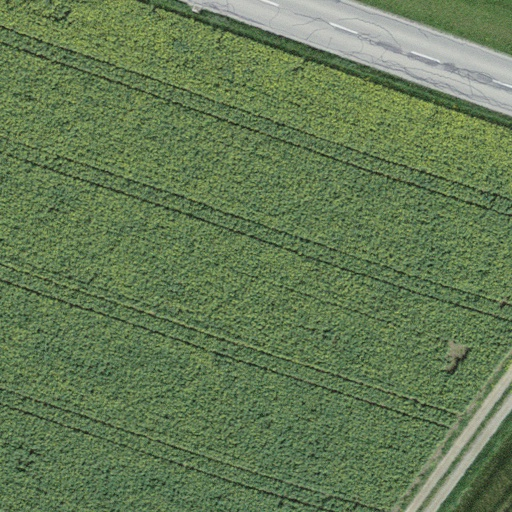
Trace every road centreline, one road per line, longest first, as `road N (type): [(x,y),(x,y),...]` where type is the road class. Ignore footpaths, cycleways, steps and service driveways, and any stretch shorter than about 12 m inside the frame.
road 1 (unclassified): [(511,90),(254,0)]
road 2 (track): [(511,388),(420,511)]
